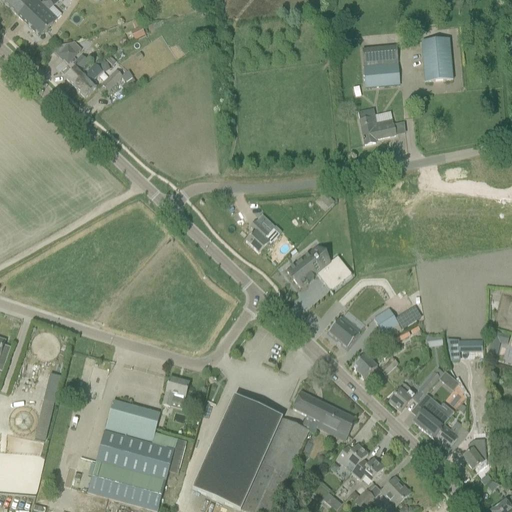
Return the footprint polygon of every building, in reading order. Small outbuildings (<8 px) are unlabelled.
[(37,2),(35,0),(0,0),(0,1),(18,19),(26,10),(28,12),(37,2)] [(48,12),(61,0),(45,0),(40,5),(37,2),(28,12),(26,10),(18,19),(39,39),(58,20),(48,12)] [(145,37),(141,29),(138,22),(133,24),(135,31),(130,34),(135,43),(145,37)] [(424,84),(453,82),(449,40),(420,42),(424,84)] [(68,47),(58,56),(64,62),(67,66),(77,56),(68,47)] [(83,75),(90,67),(81,58),(72,67),(75,70),(64,80),(72,88),(84,77),(94,66),(94,65),(84,75),(83,75)] [(111,59),(107,63),(111,67),(115,63),(111,59)] [(364,90),(399,87),(397,65),(363,68),(364,90)] [(92,84),(102,74),(94,66),(84,77),(72,88),(84,100),(97,88),(92,84)] [(108,93),(122,79),(117,72),(101,87),(108,93)] [(126,93),(137,86),(133,80),(121,88),(126,93)] [(137,93),(126,105),(135,113),(127,122),(136,130),(137,129),(142,134),(140,135),(148,142),(149,141),(157,148),(165,140),(164,138),(170,132),(171,133),(183,121),(172,111),(180,102),(160,83),(159,84),(156,82),(138,93),(137,93)] [(373,111),(358,115),(359,123),(364,147),(375,145),(374,142),(395,138),(393,127),(392,122),(376,125),(373,111)] [(365,214),(355,216),(362,252),(373,250),(367,219),(380,216),(381,224),(389,223),(388,215),(389,214),(387,206),(388,206),(388,204),(387,204),(385,195),(376,197),(376,196),(368,198),(368,199),(362,200),(365,214)] [(323,198),(320,202),(329,210),(332,207),(323,198)] [(484,206),(482,224),(501,226),(499,240),(511,241),(511,228),(504,228),(505,226),(507,226),(509,209),(484,206)] [(254,234),(245,243),(258,256),(268,246),(270,247),(279,237),(273,231),(269,236),(255,222),(249,229),(254,234)] [(290,271),(287,273),(299,289),(307,283),(308,285),(309,284),(311,282),(313,281),(314,280),(313,279),(314,278),(316,276),(323,285),(334,277),(341,285),(352,277),(337,258),(330,264),(329,265),(327,266),(322,270),(318,266),(317,264),(316,262),(315,261),(314,261),(310,255),(307,257),(306,257),(306,258),(304,259),(304,260),(301,263),(293,269),(292,269),(292,268),(292,269),(290,270),(289,271),(290,271)] [(386,279),(359,289),(355,280),(335,288),(341,300),(362,292),(366,301),(373,298),(375,303),(386,299),(383,292),(390,289),(386,279)] [(511,299),(507,298),(497,331),(511,335),(511,299)] [(490,302),(490,310),(499,311),(500,302),(490,302)] [(383,336),(398,326),(388,310),(373,321),(383,336)] [(340,320),(328,335),(347,351),(359,336),(340,320)] [(396,344),(410,337),(408,333),(394,340),(396,344)] [(493,334),(488,355),(496,357),(499,345),(501,336),(493,334)] [(426,350),(441,346),(439,337),(423,340),(426,350)] [(398,349),(396,345),(394,340),(380,348),(385,356),(398,349)] [(0,364),(5,366),(11,349),(3,346),(4,343),(0,341),(0,364)] [(458,343),(447,341),(451,363),(459,363),(458,343)] [(460,354),(481,354),(481,343),(460,343),(460,354)] [(365,356),(352,369),(364,381),(371,374),(377,368),(368,360),(374,354),(368,348),(362,353),(365,356)] [(386,377),(398,365),(392,359),(380,371),(386,377)] [(433,375),(419,392),(425,397),(439,380),(433,375)] [(444,375),(438,382),(445,387),(451,380),(444,375)] [(169,380),(162,407),(170,409),(171,403),(183,406),(185,399),(189,385),(169,380)] [(416,396),(404,386),(389,405),(400,414),(416,396)] [(347,439),(356,421),(300,394),(292,411),(319,424),(316,429),(328,435),(331,431),(347,439)] [(42,395),(31,439),(44,442),(56,398),(42,395)] [(282,420),(281,420),(233,398),(192,491),(237,511),(272,511),(308,433),(282,421),(282,420)] [(155,434),(160,416),(113,403),(105,432),(152,445),(155,434)] [(439,434),(442,431),(440,430),(444,425),(448,420),(428,404),(412,424),(434,441),(439,434)] [(451,425),(454,420),(451,417),(448,421),(448,420),(444,425),(440,430),(442,431),(434,441),(447,452),(450,449),(454,452),(468,435),(461,429),(455,436),(446,429),(450,424),(451,425)] [(174,451),(177,440),(155,434),(152,445),(174,451)] [(471,453),(463,459),(472,472),(475,470),(476,470),(478,473),(486,467),(486,462),(485,457),(483,442),(473,443),(468,447),(472,452),(471,453)] [(338,458),(335,461),(344,470),(345,469),(351,474),(350,475),(351,475),(367,456),(357,447),(349,455),(345,451),(338,458)] [(360,465),(367,457),(367,456),(351,475),(360,483),(364,478),(371,484),(383,470),(372,461),(365,469),(360,465)] [(144,511),(157,511),(166,483),(96,463),(87,496),(90,496),(89,502),(91,502),(93,497),(144,511)] [(306,487),(312,480),(301,472),(296,478),(306,487)] [(487,477),(480,482),(484,487),(491,481),(487,477)] [(400,489),(402,487),(394,480),(380,495),(395,510),(408,497),(400,489)] [(362,511),(374,501),(365,491),(358,498),(353,503),(352,503),(360,511),(362,511)]
